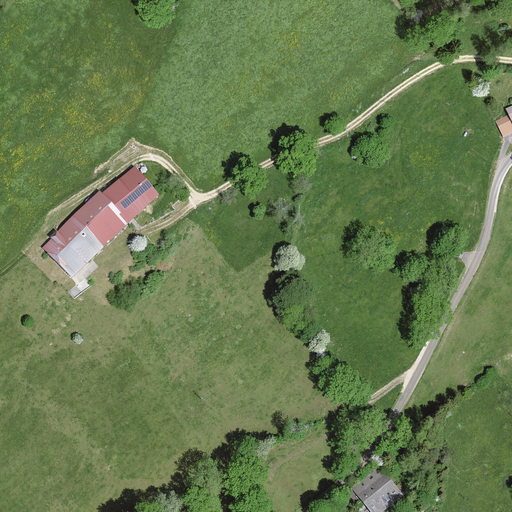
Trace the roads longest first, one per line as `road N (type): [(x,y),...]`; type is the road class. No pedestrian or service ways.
road 1 (track): [(511,59),(446,61),(335,135),(203,198),(168,163),(151,155),(127,161),(60,225)]
road 2 (unclassified): [(511,160),(475,267),(378,444),(312,511)]
